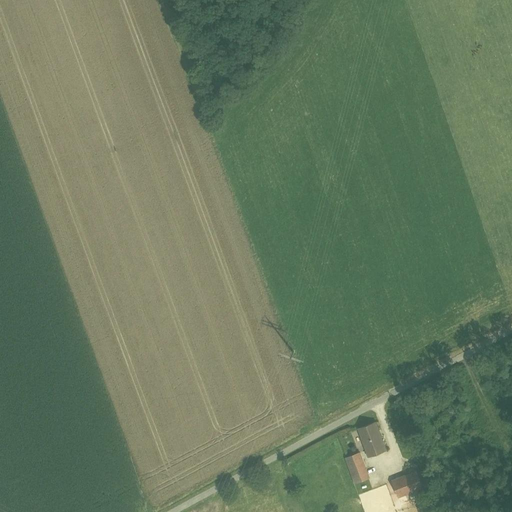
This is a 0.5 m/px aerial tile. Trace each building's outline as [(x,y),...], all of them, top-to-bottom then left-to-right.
[(377,422),(359,428),(370,456),(373,455),(385,450),(387,450),(377,422)] [(385,450),(373,455),(376,464),(388,459),(385,450)] [(360,454),(348,459),(357,481),(363,479),(364,482),(367,480),(366,478),(369,477),(360,454)] [(417,472),(392,481),(398,496),(423,487),(417,472)] [(419,511),(434,511),(431,502),(418,507),(419,511)]
